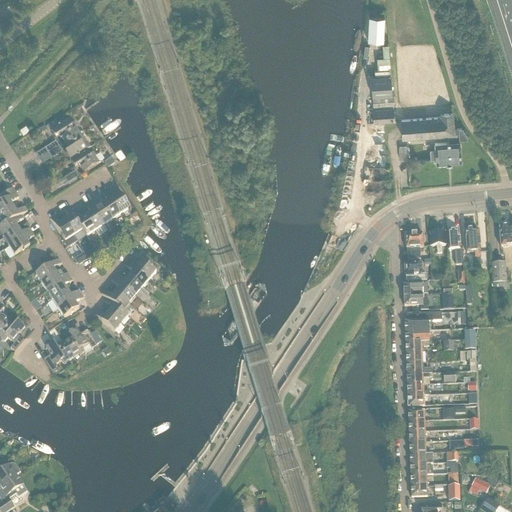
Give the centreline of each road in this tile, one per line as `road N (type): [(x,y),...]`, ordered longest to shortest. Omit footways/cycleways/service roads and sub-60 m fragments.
road 1 (tertiary): [(189,511),(379,224)]
road 2 (unclassified): [(405,511),(394,246),(379,224)]
road 3 (residential): [(44,376),(26,354),(40,328),(4,276),(54,242)]
road 4 (tertiary): [(379,224),(429,200),(511,192)]
